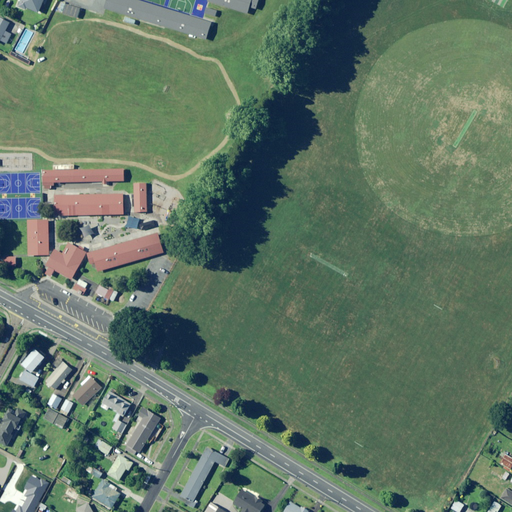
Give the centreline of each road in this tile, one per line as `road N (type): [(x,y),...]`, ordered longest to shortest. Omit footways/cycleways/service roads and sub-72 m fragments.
road 1 (tertiary): [(198,409),(27,309)]
road 2 (tertiary): [(364,511),(198,409)]
